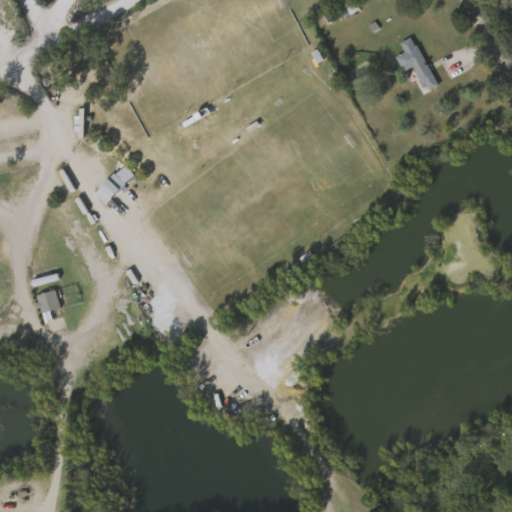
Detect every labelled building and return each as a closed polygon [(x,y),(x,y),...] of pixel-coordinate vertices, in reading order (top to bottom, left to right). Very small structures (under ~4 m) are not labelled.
[(396,57),(405,53),(400,43),(414,37),(435,86),(424,91),(414,67),(403,72),(396,57)] [(99,204),(127,174),(113,162),(86,192),(99,204)] [(96,193),(126,164),(139,176),(109,206),(96,193)] [(28,294),(32,312),(53,307),(48,288),(28,294)] [(55,314),(57,323),(44,326),(38,295),(58,291),(62,313),(55,314)]
